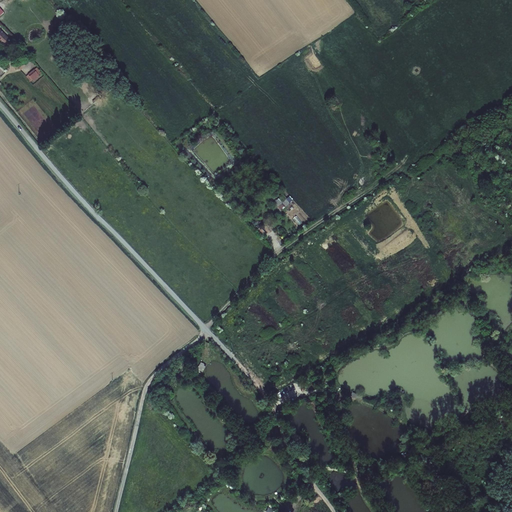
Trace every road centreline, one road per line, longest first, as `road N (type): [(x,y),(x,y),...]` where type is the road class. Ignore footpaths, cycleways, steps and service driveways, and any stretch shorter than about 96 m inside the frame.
road 1 (track): [(0,104),(252,380),(277,417),(284,445),(332,511)]
road 2 (track): [(113,511),(144,387),(208,332)]
